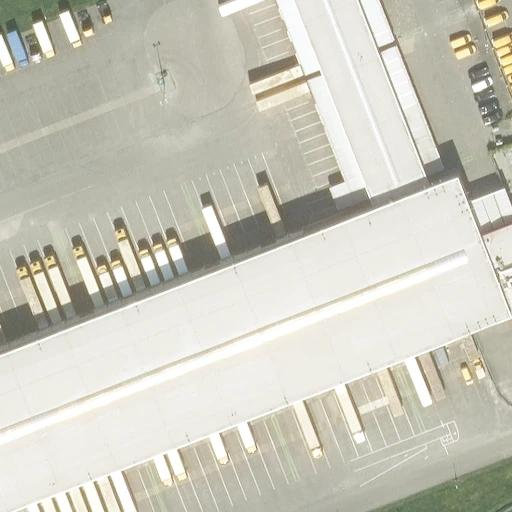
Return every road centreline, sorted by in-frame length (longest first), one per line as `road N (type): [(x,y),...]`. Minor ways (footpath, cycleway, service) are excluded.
road 1 (unknown): [(146,0),(81,60),(0,93)]
road 2 (unknown): [(413,0),(470,139)]
